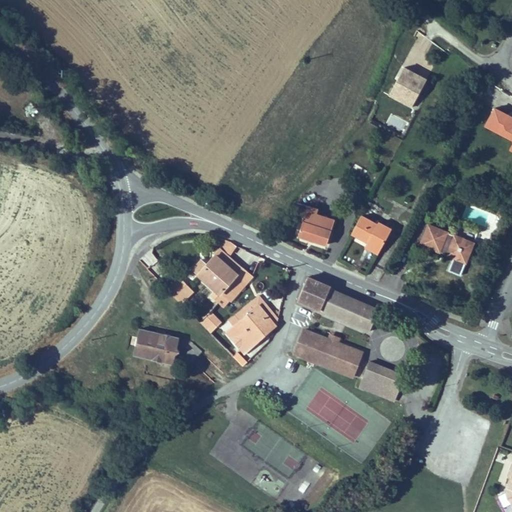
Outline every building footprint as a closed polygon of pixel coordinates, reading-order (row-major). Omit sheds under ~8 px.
[(414,109),(427,80),(404,70),(396,88),(401,90),(404,98),(401,103),(414,109)] [(404,98),(401,90),(396,88),(391,98),(401,103),(404,98)] [(28,101),(22,108),(32,117),(38,110),(28,101)] [(511,118),(493,109),(484,128),(511,141),(511,145),(509,152),(511,153),(511,118)] [(160,186),(162,180),(154,177),(152,182),(160,186)] [(311,204),(309,211),(319,215),(322,208),(311,204)] [(319,215),(309,211),(300,234),(312,238),(329,245),(334,231),(329,229),(332,220),(319,215)] [(363,217),(355,235),(370,242),(371,238),(380,241),(378,245),(385,248),(388,250),(397,228),(379,220),(378,223),(363,217)] [(338,222),(332,220),(329,229),(334,231),(338,222)] [(429,225),(421,244),(440,253),(456,260),(459,252),(469,257),(475,246),(429,225)] [(383,252),(385,248),(378,245),(380,241),(371,238),(370,242),(368,246),(383,252)] [(231,256),(238,248),(227,243),(222,250),(231,256)] [(459,252),(456,260),(466,264),(469,257),(459,252)] [(249,289),(226,268),(231,263),(226,258),(224,256),(219,261),(211,270),(201,280),(220,297),(214,303),(224,312),(230,306),(232,307),(249,289)] [(241,271),(231,263),(226,268),(249,289),(251,290),(253,287),(256,284),(241,271)] [(201,280),(211,270),(205,264),(196,274),(201,280)] [(330,292),(333,286),(308,277),(297,306),(369,334),(379,309),(330,292)] [(194,293),(182,280),(171,290),(182,303),(194,293)] [(279,323),(262,298),(257,302),(230,320),(234,325),(260,307),(275,328),(278,326),(279,323)] [(266,335),(275,328),(260,307),(234,325),(226,331),(242,355),(267,337),(266,335)] [(221,327),(211,315),(200,325),(210,336),(221,327)] [(176,349),(178,340),(139,329),(137,337),(135,345),(142,347),(139,356),(184,369),(189,363),(181,354),(176,349)] [(328,340),(302,330),(294,353),(352,375),(360,352),(341,345),(328,340)] [(330,335),(328,340),(341,345),(342,340),(330,335)] [(190,343),(178,340),(176,349),(181,354),(190,343)] [(191,342),(183,354),(194,362),(202,350),(191,342)] [(142,347),(135,345),(132,354),(139,356),(142,347)] [(241,360),(236,354),(233,357),(238,363),(241,360)] [(396,391),(401,377),(364,363),(359,377),(396,391)] [(396,391),(359,377),(355,386),(392,400),(396,391)]
